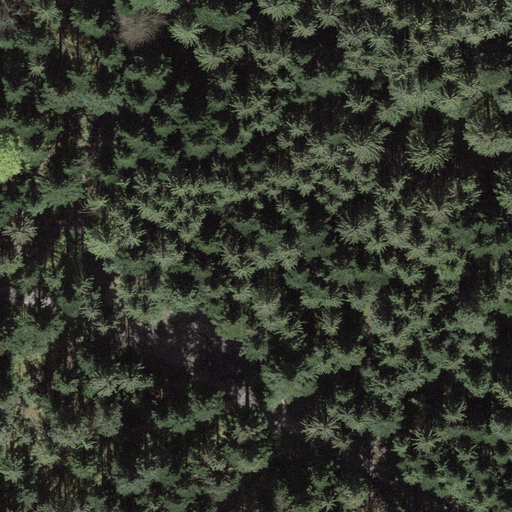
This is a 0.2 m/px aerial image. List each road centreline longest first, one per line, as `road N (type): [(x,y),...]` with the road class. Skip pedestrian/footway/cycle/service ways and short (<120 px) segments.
road 1 (track): [(190,0),(152,30),(83,181),(85,219),(163,352)]
road 2 (track): [(163,352),(474,511)]
road 3 (track): [(0,292),(163,352)]
